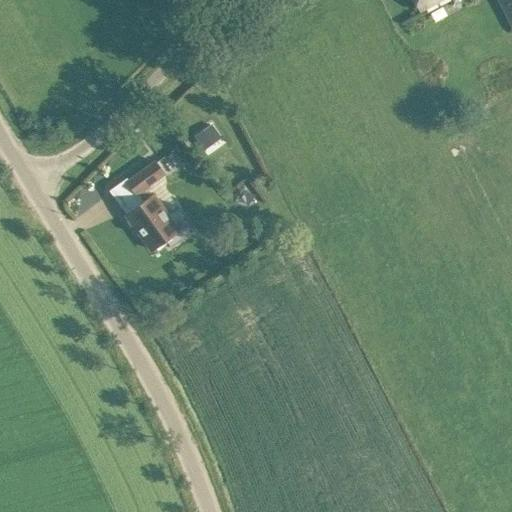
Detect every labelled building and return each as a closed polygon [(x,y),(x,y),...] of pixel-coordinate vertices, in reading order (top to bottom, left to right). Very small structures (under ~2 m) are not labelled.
[(414,0),(419,10),(437,0),(414,0)] [(511,0),(499,0),(511,23),(511,0)] [(211,124),(194,135),(204,148),(220,137),(211,124)] [(127,213),(126,214),(151,249),(164,240),(169,248),(196,229),(180,207),(167,215),(153,195),(146,186),(163,174),(154,161),(126,181),(136,194),(137,193),(143,202),(127,213)] [(215,242),(218,255),(231,252),(228,239),(215,242)]
